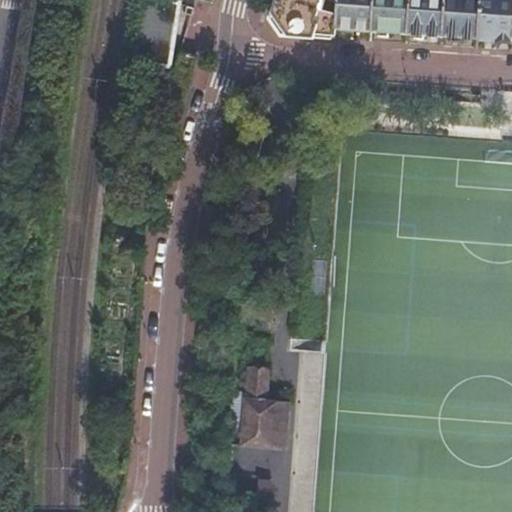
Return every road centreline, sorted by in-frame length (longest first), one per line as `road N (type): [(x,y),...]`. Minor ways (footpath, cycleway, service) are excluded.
road 1 (residential): [(159,511),(162,415),(188,211),(230,50)]
road 2 (residential): [(230,50),(511,67)]
